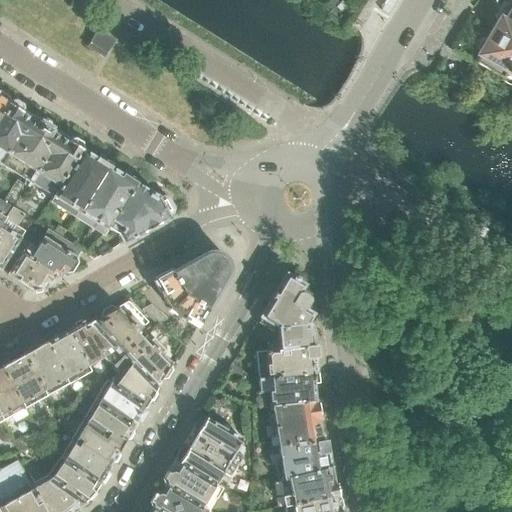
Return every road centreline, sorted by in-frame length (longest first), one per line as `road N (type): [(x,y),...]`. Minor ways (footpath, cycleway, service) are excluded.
road 1 (residential): [(275,226),(250,296),(116,511)]
road 2 (residential): [(366,511),(339,364),(329,249),(315,221)]
road 3 (residential): [(256,191),(154,144),(0,47)]
road 4 (residential): [(37,320),(202,222),(260,208)]
road 5 (residential): [(511,249),(335,138)]
road 6 (residential): [(335,138),(417,0)]
